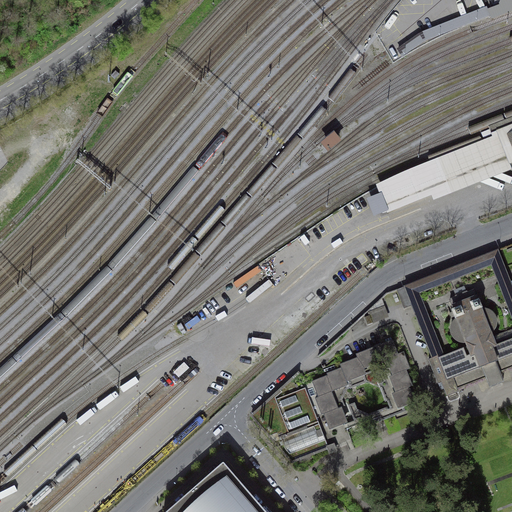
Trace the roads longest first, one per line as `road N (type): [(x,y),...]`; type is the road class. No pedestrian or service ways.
road 1 (tertiary): [(225,416),(392,269),(511,222)]
road 2 (primary): [(0,100),(142,0)]
road 3 (tertiary): [(120,511),(225,416)]
road 4 (residential): [(225,416),(308,511)]
